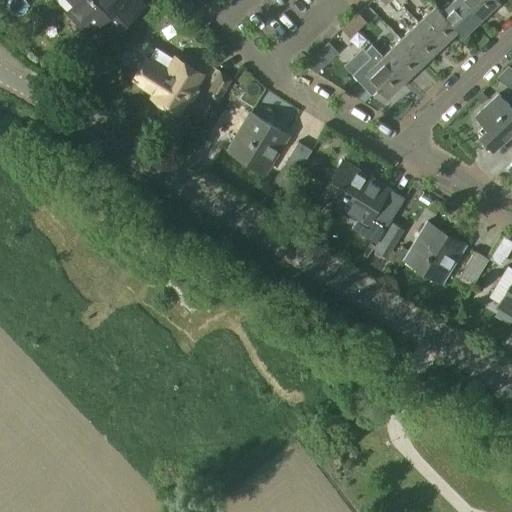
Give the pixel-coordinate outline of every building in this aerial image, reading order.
[(107,40),(117,29),(142,6),(136,0),(71,0),(74,2),(64,12),(87,36),(95,27),(107,40)] [(435,4),(463,33),(480,16),(464,0),(451,0),(441,10),(435,4)] [(464,0),(480,16),(497,0),(464,0)] [(435,4),(417,21),(440,45),(457,28),(462,34),(463,33),(435,4)] [(358,13),(350,21),(358,29),(367,22),(358,13)] [(349,37),(358,29),(350,21),(341,29),(349,37)] [(417,21),(400,38),(422,61),(440,45),(417,21)] [(400,38),(382,54),(404,78),(422,61),(400,38)] [(386,95),(404,78),(382,54),(371,43),(364,50),(370,56),(352,73),(371,94),(378,87),(386,95)] [(171,53),(169,56),(155,47),(149,57),(146,54),(131,80),(152,94),(151,97),(178,114),(204,73),(171,53)] [(233,78),(220,70),(205,95),(218,103),(233,78)] [(511,131),(511,108),(499,95),(475,117),(486,129),(479,136),(492,150),(511,131)] [(263,172),(287,134),(250,111),(226,150),(263,172)] [(298,141),(283,165),(296,173),(311,149),(298,141)] [(404,197),(391,188),(390,189),(342,160),(319,197),(356,220),(352,228),(376,243),(390,221),(404,197)] [(440,281),(464,244),(427,221),(403,258),(440,281)] [(488,259),(475,251),(460,274),(474,282),(488,259)] [(181,269),(165,285),(191,311),(207,296),(181,269)] [(511,316),(511,279),(496,306),(511,316)]
